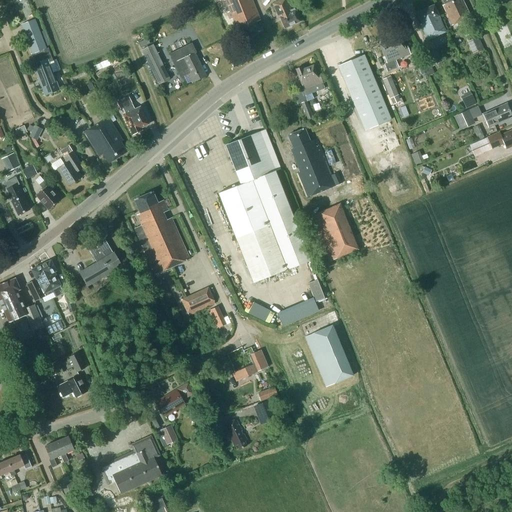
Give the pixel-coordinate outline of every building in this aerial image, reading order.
[(262,21),(253,0),(222,0),(231,21),(233,20),(237,28),(240,27),(245,38),(260,32),(256,23),(262,21)] [(300,23),(294,10),(291,12),(290,9),(292,8),(287,0),(280,0),(281,1),(272,5),(279,19),(281,18),(285,29),(300,23)] [(442,0),(445,5),(443,5),(452,25),(470,17),(462,0),(442,0)] [(446,32),(433,6),(417,13),(422,25),(421,25),(428,41),(446,32)] [(46,49),(39,30),(34,20),(21,25),(37,64),(33,65),(45,95),(59,90),(53,73),(61,70),(57,60),(53,61),(48,48),(46,49)] [(400,37),(380,45),(387,63),(410,54),(407,47),(405,48),(400,37)] [(152,44),(149,38),(140,43),(142,48),(152,44)] [(192,43),(169,54),(180,78),(189,74),(193,83),(206,76),(195,54),(197,53),(192,43)] [(484,49),(482,43),(471,48),(473,54),(484,49)] [(151,45),(142,50),(159,85),(170,80),(153,45),(151,45)] [(426,55),(430,66),(442,61),(437,50),(426,55)] [(364,131),(391,120),(364,55),(338,67),(364,131)] [(395,60),(387,63),(385,64),(387,71),(398,67),(395,60)] [(428,72),(425,64),(419,66),(425,81),(429,79),(426,73),(428,72)] [(303,89),(292,93),(297,105),(301,104),(307,102),(308,101),(306,96),(325,89),(320,76),(318,77),(314,67),(303,71),(302,68),(296,71),(303,89)] [(391,77),(383,80),(394,105),(401,102),(391,77)] [(421,98),(423,109),(436,106),(435,95),(421,98)] [(149,124),(140,107),(135,110),(127,96),(116,102),(120,109),(122,108),(126,115),(124,115),(134,134),(142,130),(140,128),(149,124)] [(467,108),(476,104),(473,98),(464,102),(467,108)] [(307,102),(301,104),(308,123),(314,120),(307,102)] [(409,115),(405,106),(399,109),(403,117),(409,115)] [(503,106),(490,111),(483,114),(488,128),(509,119),(508,116),(511,115),(508,107),(504,108),(503,106)] [(461,130),(476,123),(470,110),(455,116),(461,130)] [(127,152),(121,142),(123,141),(108,118),(85,133),(100,156),(104,153),(110,162),(127,152)] [(36,125),(30,136),(38,140),(43,129),(36,125)] [(25,126),(16,130),(19,137),(28,133),(25,126)] [(309,262),(274,171),(280,169),(264,129),(227,144),(233,160),(232,160),(231,162),(232,165),(234,166),(235,165),(242,184),(218,194),(253,283),(309,262)] [(332,176),(319,146),(316,148),(313,141),(310,142),(305,130),(289,137),(294,149),(291,151),(300,172),(297,174),(308,199),(342,184),(338,174),(332,176)] [(511,146),(511,130),(500,136),(499,133),(487,138),(492,149),(504,144),(506,149),(511,146)] [(67,163),(64,164),(60,159),(52,164),(52,166),(55,171),(57,169),(68,186),(82,177),(79,172),(75,166),(80,162),(72,151),(63,157),(67,163)] [(420,151),(412,155),(417,166),(424,163),(420,151)] [(15,154),(3,159),(9,172),(21,166),(15,154)] [(34,165),(23,170),(28,179),(38,175),(34,165)] [(16,177),(4,183),(8,191),(13,201),(11,203),(18,216),(30,210),(17,185),(19,184),(16,177)] [(59,200),(43,181),(39,177),(36,180),(40,185),(38,186),(42,191),(36,196),(48,210),(59,200)] [(134,229),(154,275),(189,260),(163,201),(157,203),(152,192),(134,200),(140,214),(137,216),(141,226),(134,229)] [(337,259),(360,250),(341,203),(311,216),(330,262),(337,259)] [(86,287),(113,271),(123,265),(115,252),(112,253),(102,237),(86,246),(96,263),(79,273),(81,278),(74,282),(83,297),(90,293),(86,287)] [(50,260),(40,266),(52,290),(55,297),(56,298),(64,294),(63,291),(60,286),(54,273),(56,272),(50,260)] [(36,280),(27,284),(35,301),(43,298),(45,302),(55,297),(52,290),(40,266),(31,270),(36,280)] [(43,327),(34,305),(25,309),(18,291),(20,290),(15,279),(0,285),(0,302),(9,323),(25,316),(32,332),(43,327)] [(324,299),(317,281),(308,285),(315,303),(324,299)] [(132,292),(134,296),(148,290),(146,285),(132,292)] [(190,316),(215,304),(214,302),(215,301),(208,287),(181,300),(188,314),(190,316)] [(68,303),(73,301),(70,289),(63,291),(64,294),(67,303),(68,303)] [(78,304),(83,301),(77,291),(72,294),(78,304)] [(151,298),(144,301),(150,314),(156,312),(151,298)] [(41,321),(44,326),(47,335),(53,332),(47,318),(41,321)] [(354,375),(333,325),(306,337),(326,387),(354,375)] [(226,355),(235,373),(232,374),(235,381),(267,367),(260,351),(253,354),(250,348),(243,352),(241,348),(226,355)] [(70,357),(77,372),(89,366),(87,361),(83,363),(78,353),(70,357)] [(52,364),(56,374),(64,372),(60,361),(52,364)] [(79,376),(57,387),(63,398),(73,393),(75,398),(87,392),(79,376)] [(188,384),(177,391),(157,403),(165,415),(185,403),(183,400),(194,393),(188,384)] [(275,390),(258,396),(261,403),(278,397),(275,390)] [(267,401),(254,406),(262,425),(275,419),(267,401)] [(154,415),(150,418),(156,428),(160,426),(154,415)] [(243,442),(246,441),(236,420),(224,425),(233,446),(237,445),(239,450),(245,447),(243,442)] [(150,424),(140,428),(142,433),(152,429),(150,424)] [(178,440),(171,425),(160,431),(166,445),(178,440)] [(162,476),(153,458),(160,455),(151,435),(131,444),(134,451),(99,467),(107,486),(115,482),(120,494),(162,476)] [(68,437),(57,442),(62,455),(61,456),(64,464),(69,462),(65,454),(74,450),(68,437)] [(62,455),(57,442),(45,447),(50,460),(49,460),(52,468),(57,466),(54,459),(61,456),(62,455)] [(12,471),(15,470),(24,466),(26,470),(31,468),(26,455),(20,458),(20,456),(7,461),(12,471)] [(0,476),(10,472),(12,476),(17,474),(15,470),(12,471),(7,461),(0,463),(0,476)] [(24,481),(18,484),(21,490),(27,487),(24,481)] [(14,493),(21,490),(18,484),(11,487),(14,493)] [(71,484),(62,488),(66,495),(75,491),(71,484)] [(167,511),(162,499),(154,502),(158,511),(167,511)]
